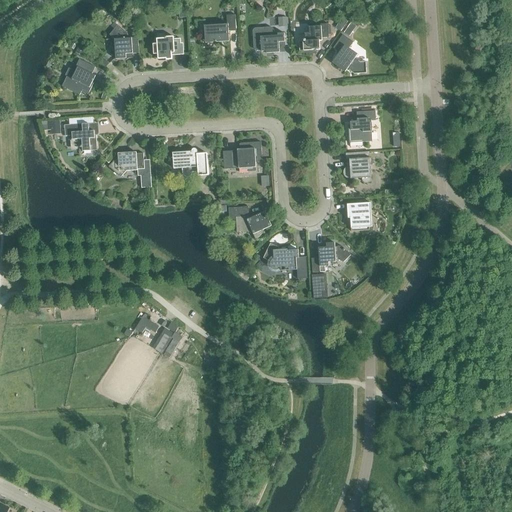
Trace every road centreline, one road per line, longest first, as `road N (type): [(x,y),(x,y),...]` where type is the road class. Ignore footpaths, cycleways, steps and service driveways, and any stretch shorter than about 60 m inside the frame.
road 1 (residential): [(319,95),(326,200),(325,217),(313,225),(284,216),(278,130),(137,133),(121,125),(116,110),(121,91),(140,80),(312,70),(317,76)]
road 2 (unclassified): [(352,511),(371,443),(371,353),(382,323),(428,259),(443,188)]
